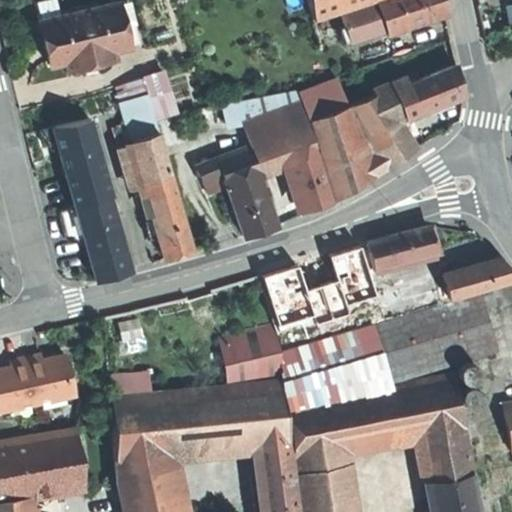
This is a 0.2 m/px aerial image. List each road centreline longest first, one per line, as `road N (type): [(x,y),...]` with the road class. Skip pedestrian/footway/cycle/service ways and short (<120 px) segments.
road 1 (tertiary): [(47,310),(495,175)]
road 2 (residential): [(47,310),(0,116)]
